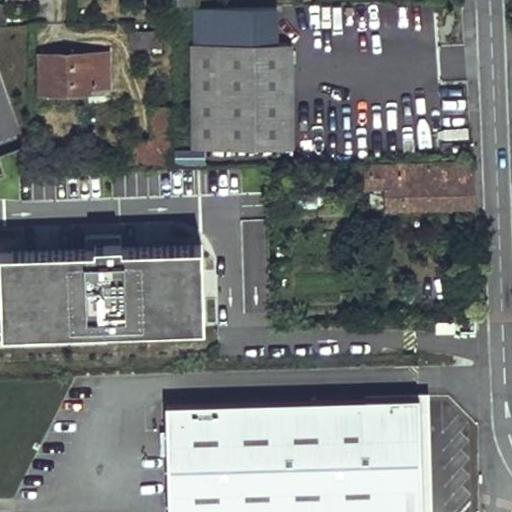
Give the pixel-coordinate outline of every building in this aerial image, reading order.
[(191,45),(277,46),(277,9),(191,8),(191,45)] [(131,52),(162,52),(162,31),(131,32),(131,52)] [(277,46),(191,45),(191,148),(294,148),(292,46),(277,46)] [(108,91),(106,53),(41,55),(42,91),(108,91)] [(135,163),(172,163),(170,107),(154,107),(154,146),(135,146),(135,163)] [(475,206),(473,162),(355,168),(356,187),(385,187),(385,207),(475,206)] [(198,246),(0,250),(1,334),(201,328),(198,246)] [(425,511),(420,396),(169,404),(171,511),(425,511)]
